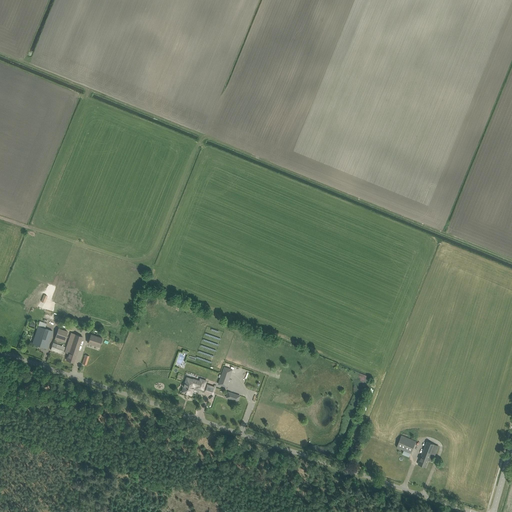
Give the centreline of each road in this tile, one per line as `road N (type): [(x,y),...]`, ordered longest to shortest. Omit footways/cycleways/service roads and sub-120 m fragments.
road 1 (track): [(511,261),(207,137),(147,265),(0,217)]
road 2 (unclassified): [(471,511),(0,351)]
